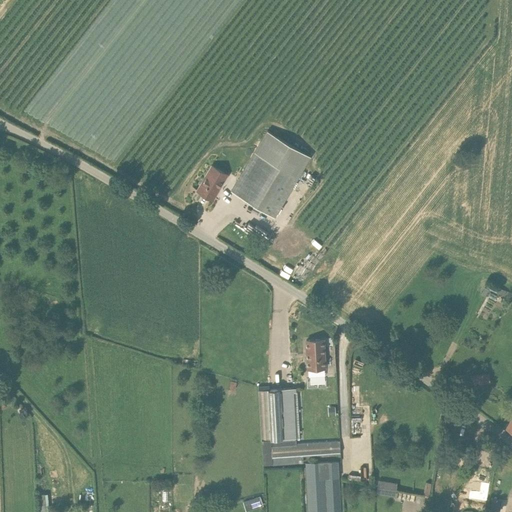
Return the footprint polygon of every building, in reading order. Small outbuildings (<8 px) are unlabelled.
[(274,217),(302,170),(310,156),(267,131),(231,191),(274,217)] [(198,188),(204,192),(203,193),(210,198),(218,186),(220,188),(228,175),(211,166),(198,188)] [(487,281),(481,294),(485,296),(489,289),(505,297),(508,291),(487,281)] [(307,369),(325,369),(323,339),(305,340),(307,369)] [(471,385),(483,384),(500,381),(499,372),(470,374),(471,385)] [(269,389),(268,389),(272,458),(303,456),(331,455),(340,454),(339,441),(330,442),(296,443),(296,438),(300,437),(297,392),(293,392),(293,388),(269,389)] [(272,458),(268,389),(258,390),(261,440),(263,464),(303,462),(303,456),(272,458)] [(368,397),(353,397),(353,416),(368,416),(368,397)] [(339,511),(337,461),(304,463),(306,511),(339,511)] [(379,479),(378,494),(397,496),(399,481),(379,479)] [(481,506),(484,480),(473,479),(473,484),(472,495),(462,493),(460,504),(481,506)] [(254,498),(257,508),(263,506),(260,497),(254,498)] [(499,511),(501,501),(493,500),(490,511),(499,511)]
